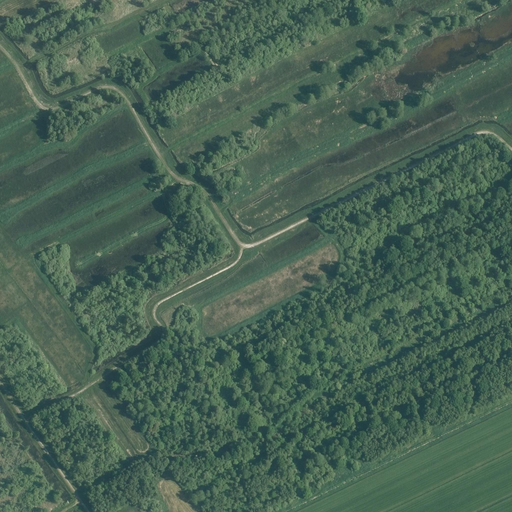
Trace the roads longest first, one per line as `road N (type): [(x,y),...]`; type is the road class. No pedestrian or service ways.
road 1 (track): [(24,419),(159,341),(156,305),(228,267),(242,248),(472,135),(490,134),(511,150)]
road 2 (track): [(242,248),(206,193),(169,171),(121,92),(103,86),(45,108),(0,45)]
